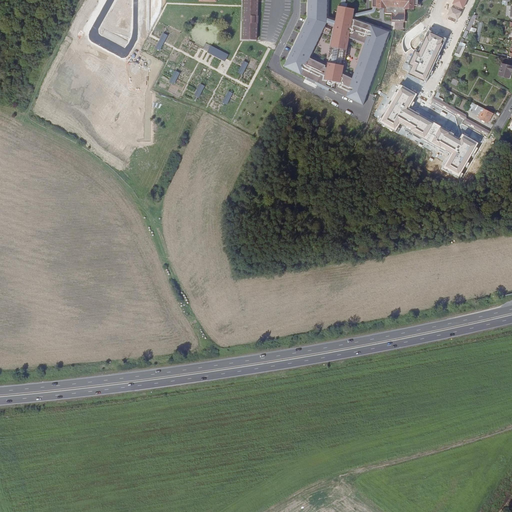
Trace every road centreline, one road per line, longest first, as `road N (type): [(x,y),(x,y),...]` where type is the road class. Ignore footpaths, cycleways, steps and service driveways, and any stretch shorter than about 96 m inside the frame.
road 1 (trunk): [(511,308),(297,353),(0,391)]
road 2 (trunk): [(0,401),(298,362),(511,318)]
road 3 (track): [(267,511),(322,480),(511,427)]
